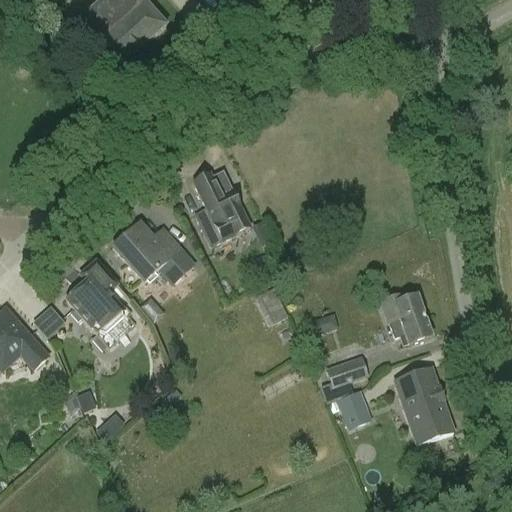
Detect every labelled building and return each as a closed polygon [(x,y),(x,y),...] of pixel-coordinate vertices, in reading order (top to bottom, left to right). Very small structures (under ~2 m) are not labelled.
[(105,0),(75,26),(66,35),(107,81),(164,30),(137,0),(105,0)] [(469,113),(456,114),(456,132),(469,132),(469,113)] [(248,232),(232,201),(221,178),(211,183),(209,178),(191,187),(204,212),(193,219),(210,252),(248,232)] [(144,285),(156,274),(171,291),(190,273),(159,237),(149,246),(137,231),(114,251),(144,285)] [(77,326),(80,323),(89,333),(93,329),(99,336),(123,315),(108,297),(116,290),(95,266),(78,280),(85,288),(65,306),(72,313),(68,316),(77,326)] [(287,320),(273,292),(255,301),(269,329),(287,320)] [(393,344),(403,340),(407,350),(430,342),(429,339),(416,300),(403,305),(401,299),(379,307),(386,328),(388,328),(393,344)] [(29,327),(45,343),(63,325),(47,310),(29,327)] [(313,335),(335,332),(333,319),(311,322),(313,335)] [(0,374),(0,375),(19,359),(32,373),(45,361),(13,325),(7,331),(0,323),(0,374)] [(368,381),(360,360),(325,374),(333,393),(341,390),(345,400),(335,404),(342,423),(367,413),(359,394),(353,397),(349,388),(368,381)] [(452,438),(429,373),(392,386),(415,451),(452,438)]
